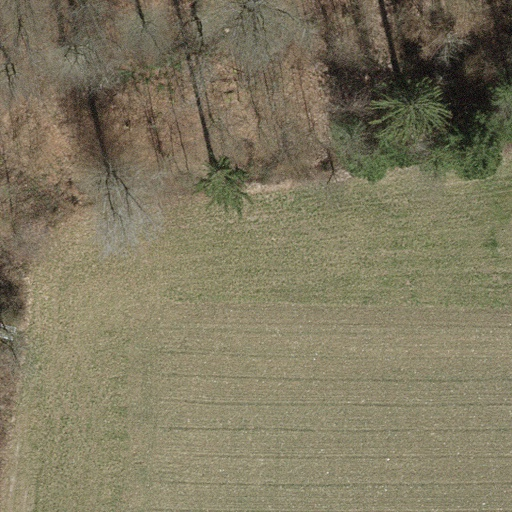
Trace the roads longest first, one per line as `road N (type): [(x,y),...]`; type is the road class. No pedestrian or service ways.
road 1 (track): [(16,511),(33,274)]
road 2 (track): [(0,48),(106,19),(138,0)]
